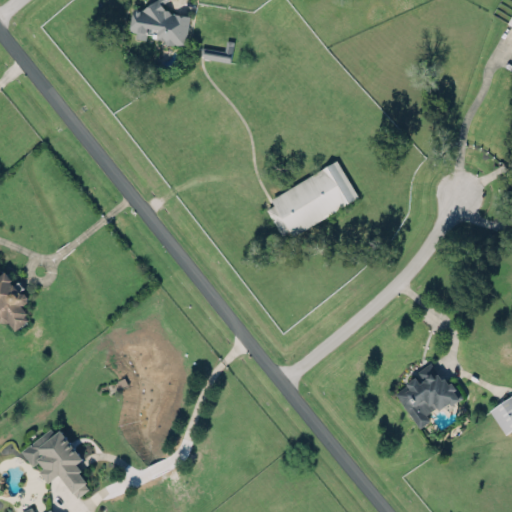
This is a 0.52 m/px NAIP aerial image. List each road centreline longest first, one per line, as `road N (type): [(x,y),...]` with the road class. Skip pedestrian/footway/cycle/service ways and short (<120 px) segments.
road 1 (residential): [(385,511),(0,35)]
road 2 (residential): [(279,382),(394,280),(460,193)]
